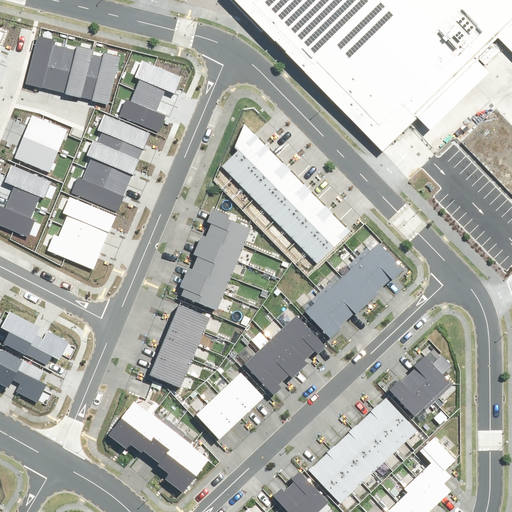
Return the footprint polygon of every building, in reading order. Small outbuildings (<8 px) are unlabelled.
[(511,0),(232,0),(256,24),(262,30),(265,28),(382,149),(417,115),(431,128),(488,69),(476,57),(498,35),(511,49),(511,0)] [(38,36),(27,84),(54,90),(64,47),(53,45),(55,40),(38,36)] [(54,90),(82,97),(92,54),(93,49),(76,45),(75,50),(64,47),(54,90)] [(82,97),(109,103),(120,56),(103,52),(102,57),(92,54),(82,97)] [(175,94),(182,77),(142,60),(135,77),(140,80),(135,90),(161,100),(166,90),(175,94)] [(121,116),(160,132),(167,114),(157,110),(161,100),(135,90),(130,101),(127,100),(121,116)] [(101,135),(98,143),(138,160),(149,134),(104,115),(96,133),(101,135)] [(32,116),(23,137),(59,151),(67,130),(32,116)] [(237,149),(222,164),(233,175),(266,143),(253,129),(245,121),(235,147),(237,149)] [(23,137),(15,158),(50,172),(59,151),(23,137)] [(92,158),(88,166),(128,184),(138,160),(98,143),(93,141),(86,155),(92,158)] [(266,143),(233,175),(244,185),(276,153),(266,143)] [(276,153),(244,185),(254,196),(287,164),(276,153)] [(287,164),(254,196),(265,207),(298,175),(287,164)] [(50,182),(11,166),(3,184),(14,188),(10,198),(35,208),(41,197),(43,198),(50,182)] [(78,178),(72,193),(117,212),(128,184),(87,168),(82,180),(78,178)] [(298,175),(265,207),(276,218),(308,186),(298,175)] [(308,186),(276,218),(286,228),(319,196),(308,186)] [(319,196),(286,228),(297,239),(330,207),(319,196)] [(115,215),(69,197),(63,214),(68,216),(63,226),(104,242),(115,215)] [(0,205),(0,225),(28,238),(36,220),(31,218),(35,208),(10,198),(5,208),(0,205)] [(251,222),(212,206),(205,222),(244,239),(251,222)] [(330,207),(297,239),(308,250),(340,218),(330,207)] [(340,218),(308,250),(318,261),(351,229),(340,218)] [(244,239),(205,222),(198,239),(237,255),(244,239)] [(54,234),(47,251),(94,269),(104,242),(63,226),(59,236),(54,234)] [(237,255),(198,239),(191,255),(230,272),(237,255)] [(367,247),(357,257),(385,286),(402,269),(379,244),(371,251),(367,247)] [(230,272),(191,255),(184,272),(223,288),(230,272)] [(385,286),(357,257),(347,266),(351,270),(342,278),(366,303),(385,286)] [(223,288),(184,272),(177,288),(216,304),(223,288)] [(331,281),(321,290),(348,319),(366,303),(342,278),(335,285),(331,281)] [(348,319),(321,290),(311,300),(314,304),(306,311),(330,336),(348,319)] [(205,312),(175,300),(169,315),(199,327),(205,312)] [(2,342),(25,355),(36,335),(41,327),(10,311),(2,326),(9,330),(2,342)] [(199,327),(169,315),(163,330),(193,342),(199,327)] [(297,315),(283,328),(310,356),(316,351),(318,354),(326,347),(297,315)] [(310,356),(283,328),(271,340),(300,371),(307,365),(304,362),(310,356)] [(193,342),(163,330),(157,345),(187,357),(193,342)] [(43,338),(36,335),(25,355),(46,365),(50,356),(59,361),(69,342),(47,331),(43,338)] [(271,340),(258,351),(285,379),(291,374),(294,377),(300,371),(271,340)] [(187,357),(157,345),(151,360),(181,372),(187,357)] [(13,381),(24,361),(0,349),(0,348),(0,384),(9,389),(13,381)] [(285,379),(258,351),(245,364),(274,395),(282,388),(279,385),(285,379)] [(433,364),(425,355),(414,366),(416,368),(409,374),(433,400),(451,383),(443,375),(452,367),(442,356),(433,364)] [(181,372),(151,360),(145,375),(175,387),(181,372)] [(24,361),(13,381),(20,385),(16,392),(37,403),(47,384),(39,380),(44,371),(24,361)] [(267,394),(245,370),(232,381),(255,405),(267,394)] [(433,400),(409,374),(402,381),(400,379),(389,389),(414,417),(433,400)] [(255,405),(232,381),(220,392),(243,417),(255,405)] [(385,391),(373,402),(404,435),(415,424),(385,391)] [(243,417),(220,392),(208,404),(231,428),(243,417)] [(136,399),(109,432),(128,447),(131,442),(154,413),(136,399)] [(404,435),(373,402),(362,413),(393,445),(404,435)] [(231,428),(208,404),(196,415),(219,439),(231,428)] [(154,413),(131,442),(143,451),(145,448),(152,453),(175,424),(157,410),(154,413)] [(393,445),(362,413),(351,423),(382,456),(393,445)] [(382,456),(351,423),(340,434),(371,467),(382,456)] [(175,424),(152,453),(159,459),(157,462),(168,470),(191,442),(193,438),(175,424)] [(371,467),(340,434),(328,445),(360,477),(371,467)] [(428,464),(443,480),(451,473),(445,467),(456,458),(435,435),(421,448),(433,460),(428,464)] [(191,442),(168,470),(165,474),(183,489),(209,456),(191,442)] [(360,477),(328,445),(317,455),(349,488),(360,477)] [(349,488),(317,455),(306,466),(338,498),(349,488)] [(428,464),(418,474),(440,497),(450,488),(443,480),(428,464)] [(294,478),(288,483),(315,511),(329,499),(301,468),(292,476),(294,478)] [(409,490),(427,509),(440,497),(418,474),(405,486),(409,490)] [(274,493),(291,511),(314,511),(315,511),(288,483),(284,487),(282,485),(274,493)] [(429,511),(427,509),(409,490),(398,500),(409,511),(429,511)] [(409,511),(398,500),(388,509),(390,511),(409,511)]
